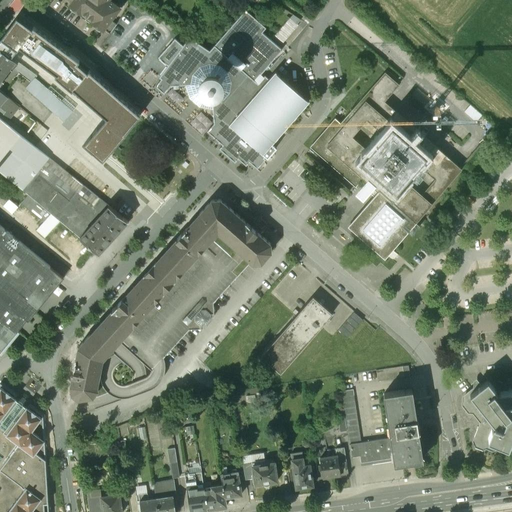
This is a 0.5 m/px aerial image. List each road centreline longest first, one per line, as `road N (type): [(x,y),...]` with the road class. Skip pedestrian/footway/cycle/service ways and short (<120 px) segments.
road 1 (residential): [(456,454),(443,394),(423,352),(246,195)]
road 2 (residential): [(50,373),(92,310),(216,169)]
road 3 (residential): [(216,169),(23,0)]
road 4 (unclassified): [(338,0),(314,38),(319,112),(246,195)]
road 5 (residential): [(73,511),(50,373)]
